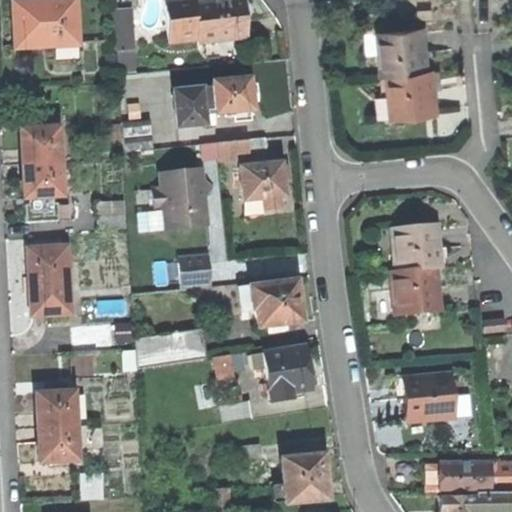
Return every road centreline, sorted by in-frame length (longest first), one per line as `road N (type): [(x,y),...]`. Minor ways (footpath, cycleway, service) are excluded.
road 1 (residential): [(378,511),(356,458),(321,182)]
road 2 (residential): [(321,182),(303,0)]
road 3 (residential): [(459,176),(484,140),(474,36)]
road 4 (residential): [(459,176),(441,169),(321,182)]
